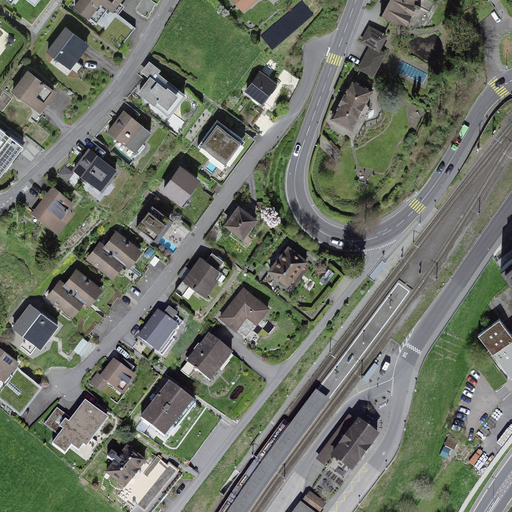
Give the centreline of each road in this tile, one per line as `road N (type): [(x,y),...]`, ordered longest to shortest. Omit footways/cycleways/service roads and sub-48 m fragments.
road 1 (residential): [(338,47),(317,48),(289,113),(170,273),(64,386)]
road 2 (unclassified): [(176,511),(378,255),(377,237)]
road 3 (residential): [(0,209),(116,91),(172,0)]
road 4 (secondary): [(338,47),(298,159),(295,194),(325,233),(350,241),(377,237)]
road 5 (secondary): [(377,237),(432,189),(502,85)]
road 6 (residential): [(413,348),(511,207)]
road 7 (residential): [(299,474),(343,411),(367,394),(401,388)]
road 8 (residential): [(401,388),(393,440),(341,511)]
